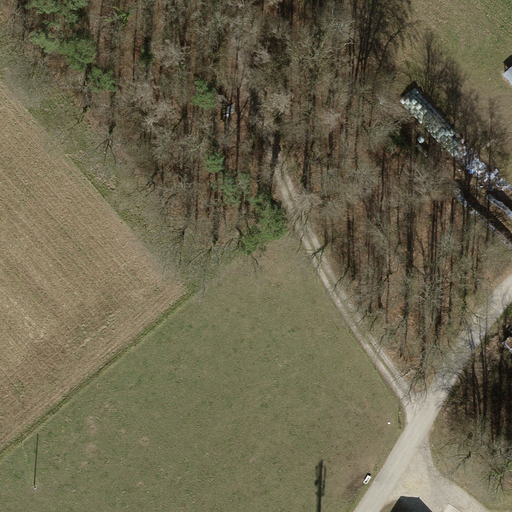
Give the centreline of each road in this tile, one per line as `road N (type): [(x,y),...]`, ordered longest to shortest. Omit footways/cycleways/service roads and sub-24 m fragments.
road 1 (track): [(232,0),(242,71),(295,211),(360,327),(426,417)]
road 2 (unclassified): [(511,286),(485,315),(364,511)]
